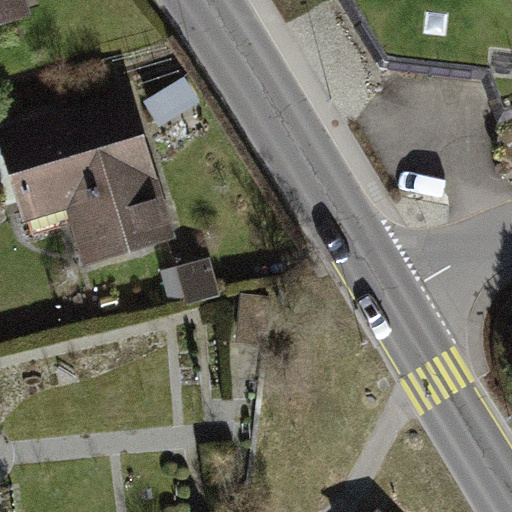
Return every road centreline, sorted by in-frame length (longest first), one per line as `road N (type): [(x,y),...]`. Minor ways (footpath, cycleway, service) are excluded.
road 1 (tertiary): [(199,0),(389,299)]
road 2 (tertiary): [(389,299),(511,500)]
road 3 (residential): [(389,299),(511,233)]
